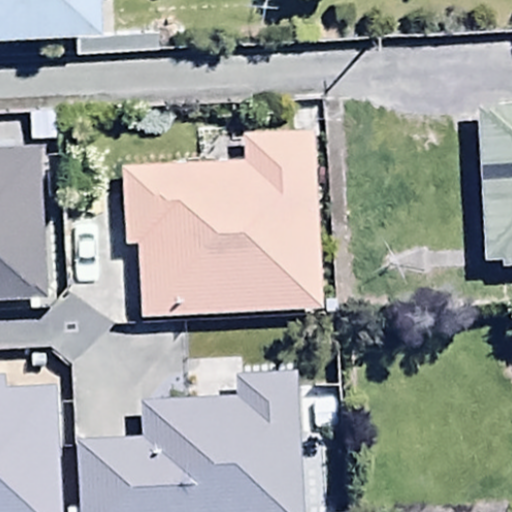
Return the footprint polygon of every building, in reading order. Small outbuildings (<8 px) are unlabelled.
[(0,0),(0,17),(91,18),(90,0),(0,0)] [(511,274),(511,106),(475,107),(480,267),(496,266),(496,275),(511,274)] [(135,250),(138,324),(320,315),(311,129),(195,135),(196,165),(120,168),(124,250),(135,250)] [(0,303),(46,301),(39,150),(0,151),(0,303)] [(72,445),(75,511),(295,511),(288,377),(236,381),(235,363),(183,366),(185,406),(136,409),(138,441),(72,445)] [(0,511),(55,511),(54,395),(6,396),(6,384),(0,383),(0,511)]
